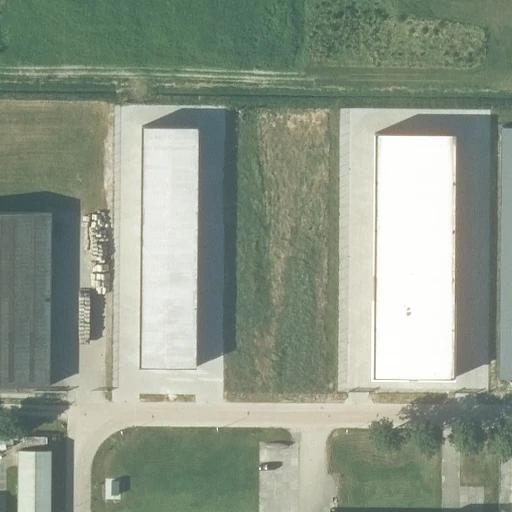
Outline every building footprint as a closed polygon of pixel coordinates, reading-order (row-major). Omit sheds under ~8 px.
[(140,126),(140,146),(168,147),(169,126),(140,126)] [(169,126),(168,147),(197,147),(197,126),(169,126)] [(511,126),(500,126),(498,378),(511,377),(511,126)] [(373,133),(373,157),(414,157),(414,133),(373,133)] [(414,133),(414,157),(454,158),(454,133),(414,133)] [(140,146),(140,166),(168,167),(168,147),(140,146)] [(168,147),(168,167),(197,167),(197,147),(168,147)] [(249,147),(249,167),(285,167),(285,147),(249,147)] [(285,167),(285,187),(321,188),(322,147),(285,147),(285,167)] [(373,157),(373,181),(413,181),(414,157),(373,157)] [(414,157),(413,181),(454,182),(454,158),(414,157)] [(140,166),(140,186),(168,187),(168,167),(140,166)] [(168,167),(168,187),(196,187),(197,167),(168,167)] [(249,167),(249,187),(285,187),(285,167),(249,167)] [(373,181),(373,205),(413,205),(413,181),(373,181)] [(413,181),(413,205),(454,206),(454,182),(413,181)] [(140,186),(139,206),(168,207),(168,187),(140,186)] [(168,187),(168,207),(196,207),(196,187),(168,187)] [(247,347),(247,368),(320,368),(321,188),(285,187),(285,207),(285,227),(284,267),(284,287),(284,307),(284,327),(284,347),(247,347)] [(249,187),(248,207),(285,207),(285,187),(249,187)] [(373,205),(372,229),(413,229),(413,205),(373,205)] [(413,205),(413,229),(453,230),(454,206),(413,205)] [(139,206),(139,226),(168,227),(168,207),(139,206)] [(168,207),(168,227),(196,227),(196,207),(168,207)] [(248,207),(248,227),(285,227),(285,207),(248,207)] [(0,211),(0,385),(48,386),(49,212),(0,211)] [(139,226),(139,246),(167,247),(168,227),(139,226)] [(168,227),(167,247),(196,247),(196,227),(168,227)] [(248,227),(248,247),(285,247),(285,227),(248,227)] [(372,229),(372,253),(413,253),(413,229),(372,229)] [(413,229),(413,253),(453,254),(453,230),(413,229)] [(139,246),(139,266),(167,267),(167,247),(139,246)] [(167,247),(167,267),(196,267),(196,247),(167,247)] [(248,247),(248,267),(284,267),(285,247),(248,247)] [(372,253),(372,277),(412,277),(413,253),(372,253)] [(413,253),(412,277),(453,278),(453,254),(413,253)] [(139,266),(139,286),(167,287),(167,267),(139,266)] [(167,267),(167,287),(196,287),(196,267),(167,267)] [(248,267),(248,287),(284,287),(284,267),(248,267)] [(372,277),(371,327),(412,327),(412,277),(372,277)] [(412,277),(412,327),(453,328),(453,278),(412,277)] [(139,286),(138,306),(167,306),(167,287),(139,286)] [(167,287),(167,306),(195,307),(196,287),(167,287)] [(248,287),(248,307),(284,307),(284,287),(248,287)] [(138,306),(138,367),(166,367),(167,306),(138,306)] [(167,306),(166,367),(195,367),(195,307),(167,306)] [(248,307),(247,327),(284,327),(284,307),(248,307)] [(247,327),(247,347),(284,347),(284,327),(247,327)] [(371,327),(371,378),(400,378),(400,379),(407,379),(407,378),(412,378),(412,327),(371,327)] [(412,327),(412,378),(416,378),(416,379),(423,380),(423,378),(452,378),(453,328),(412,327)] [(18,450),(17,511),(49,511),(50,451),(18,450)]
